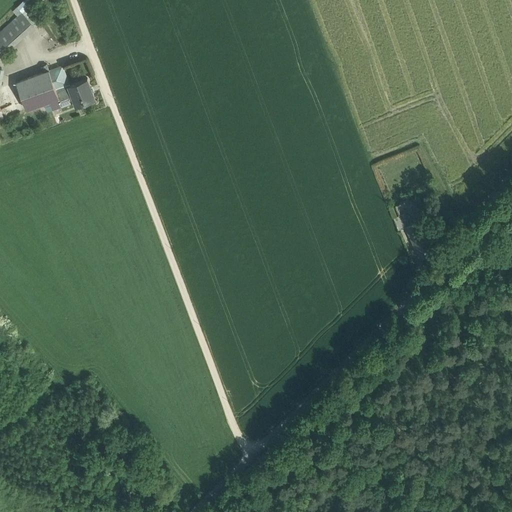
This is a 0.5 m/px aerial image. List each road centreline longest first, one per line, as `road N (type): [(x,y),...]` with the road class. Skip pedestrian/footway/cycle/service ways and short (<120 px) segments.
road 1 (track): [(73,0),(235,430),(252,452)]
road 2 (unclassified): [(511,198),(193,511)]
